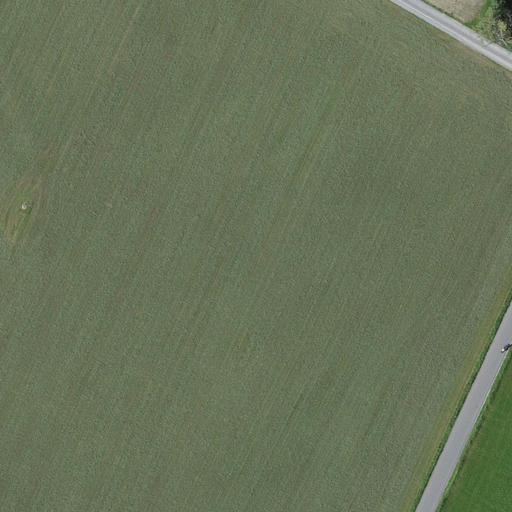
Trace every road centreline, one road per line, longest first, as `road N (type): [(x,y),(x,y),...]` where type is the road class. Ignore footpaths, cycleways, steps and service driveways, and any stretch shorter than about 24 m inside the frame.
road 1 (residential): [(511,329),(429,511)]
road 2 (unclassified): [(511,64),(397,0)]
